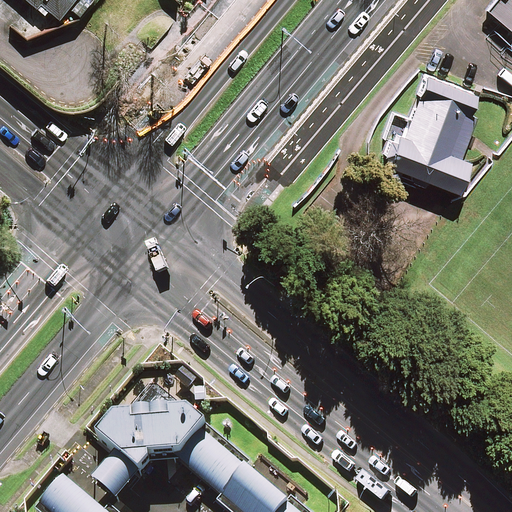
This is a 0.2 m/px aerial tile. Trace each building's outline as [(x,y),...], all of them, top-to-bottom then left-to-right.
[(54,18),(64,6),(76,15),(86,3),(83,0),(25,0),(41,13),(44,9),(54,18)] [(511,0),(495,0),(486,10),(511,31),(511,0)] [(476,95),(426,76),(403,136),(398,134),(395,142),(390,140),(384,157),(389,159),(386,166),(411,175),(413,182),(424,186),(430,182),(457,192),(468,163),(468,161),(461,158),(466,146),(476,150),(480,139),(470,135),(476,117),(469,114),(476,95)] [(136,420),(115,421),(98,442),(117,458),(146,482),(157,470),(170,455),(187,469),(225,501),(221,506),(228,511),(308,511),(297,502),(291,508),(247,471),(252,465),(193,415),(174,417),(173,413),(136,416),(136,420)] [(146,482),(117,458),(94,484),(123,509),(136,494),(146,482)] [(104,511),(68,480),(40,511),(104,511)]
